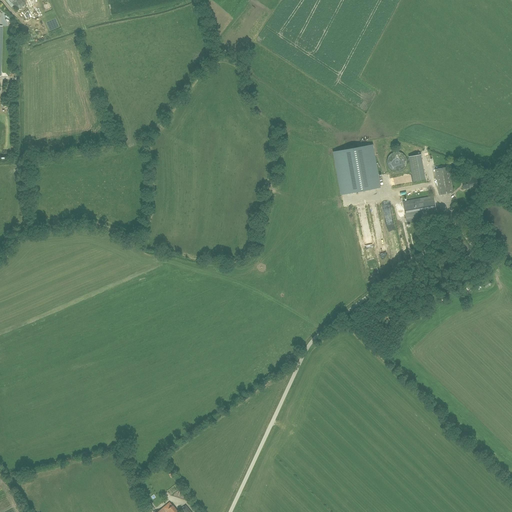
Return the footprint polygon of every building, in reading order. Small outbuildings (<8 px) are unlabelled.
[(9,0),(13,5),(17,10),(20,8),(25,4),(21,0),(9,0)] [(34,0),(23,0),(25,4),(31,18),(41,14),(34,0)] [(372,145),(352,149),(334,152),(341,194),(380,187),(372,145)] [(407,165),(407,163),(407,161),(407,159),(406,158),(406,156),(404,155),(403,154),(401,153),(400,152),(398,152),(396,152),(394,152),(393,153),(391,154),(390,155),(388,156),(388,158),(387,159),(387,161),(387,163),(387,165),(388,166),(388,168),(390,169),(391,171),(393,171),(394,172),(396,172),(398,172),(400,172),(401,171),(403,171),(404,169),(406,168),(406,166),(407,165)] [(425,179),(421,155),(409,157),(413,181),(425,179)] [(435,169),(440,195),(453,193),(449,167),(435,169)] [(471,173),(468,174),(465,174),(466,180),(462,180),(464,189),(472,187),(472,188),(478,187),(476,178),(472,179),(471,173)] [(403,202),(407,222),(437,217),(434,196),(403,202)] [(480,262),(458,230),(450,235),(457,245),(452,248),(468,270),(479,262),(480,262)] [(493,263),(498,260),(494,253),(489,257),(493,263)] [(485,288),(491,284),(488,279),(482,283),(485,288)] [(171,494),(180,488),(178,484),(168,491),(171,494)] [(178,511),(170,502),(163,508),(166,511),(178,511)]
